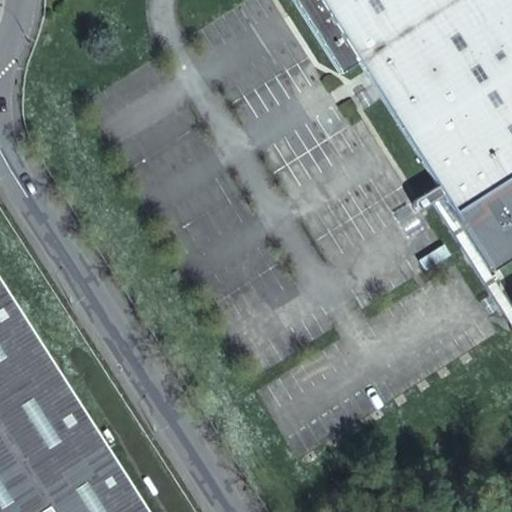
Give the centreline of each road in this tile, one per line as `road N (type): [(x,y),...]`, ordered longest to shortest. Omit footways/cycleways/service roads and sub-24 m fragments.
road 1 (residential): [(0,144),(226,511)]
road 2 (unknown): [(375,356),(233,136)]
road 3 (unknown): [(281,412),(462,303)]
road 4 (unknown): [(232,326),(413,220)]
road 5 (unknown): [(233,136),(185,61),(165,0)]
